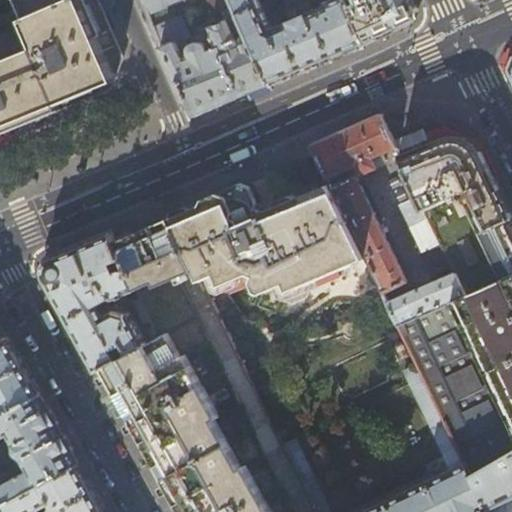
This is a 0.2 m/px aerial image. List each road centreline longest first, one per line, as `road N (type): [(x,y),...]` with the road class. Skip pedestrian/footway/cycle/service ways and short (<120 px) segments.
road 1 (residential): [(1,247),(141,511)]
road 2 (secondary): [(193,164),(463,45)]
road 3 (secondary): [(1,247),(193,164)]
road 4 (residential): [(193,164),(123,0)]
